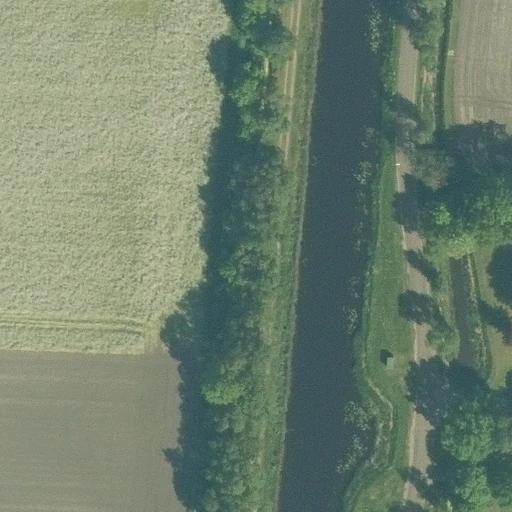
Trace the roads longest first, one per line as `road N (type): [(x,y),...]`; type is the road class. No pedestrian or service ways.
road 1 (unclassified): [(407,511),(423,439),(425,371),(404,132),(413,0)]
road 2 (track): [(295,0),(252,511)]
